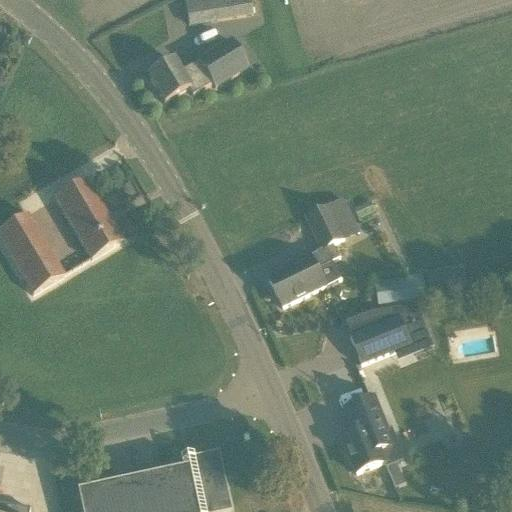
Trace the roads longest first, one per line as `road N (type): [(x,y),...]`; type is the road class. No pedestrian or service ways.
road 1 (tertiary): [(272,404),(192,222),(143,142),(11,0)]
road 2 (residential): [(0,434),(63,441),(147,432),(272,404)]
